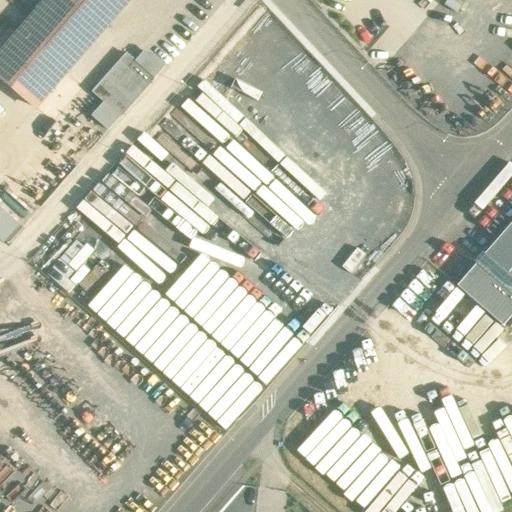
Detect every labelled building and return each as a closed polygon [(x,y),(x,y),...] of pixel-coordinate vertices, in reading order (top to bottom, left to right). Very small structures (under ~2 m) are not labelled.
[(47,0),(20,32),(66,72),(128,0),(47,0)] [(16,36),(9,31),(0,41),(0,51),(2,53),(0,54),(0,78),(35,109),(66,72),(20,32),(16,36)] [(134,64),(126,56),(93,93),(104,103),(92,117),(107,131),(164,66),(153,56),(148,62),(141,56),(134,64)] [(511,223),(484,256),(511,279),(511,223)] [(511,279),(484,256),(482,254),(473,264),(476,266),(457,287),(502,327),(511,316),(511,279)]
